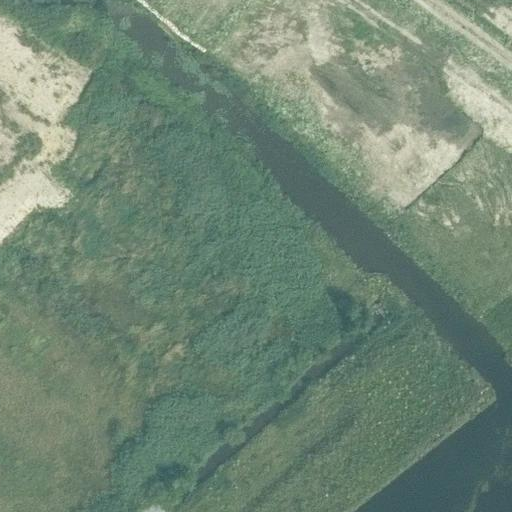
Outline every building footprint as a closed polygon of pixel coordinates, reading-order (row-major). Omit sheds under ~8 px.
[(0,252),(27,216),(0,195),(0,252)] [(156,289),(141,313),(172,333),(191,345),(206,321),(156,289)] [(121,301),(105,327),(156,359),(172,333),(141,313),(121,301)] [(71,350),(51,370),(77,396),(93,412),(113,392),(71,350)] [(35,354),(13,375),(55,418),(77,396),(51,370),(35,354)] [(193,380),(176,403),(206,424),(225,438),(241,415),(193,380)] [(158,389),(140,414),(188,449),(206,424),(176,403),(158,389)] [(0,479),(0,511),(15,491),(0,479)]
